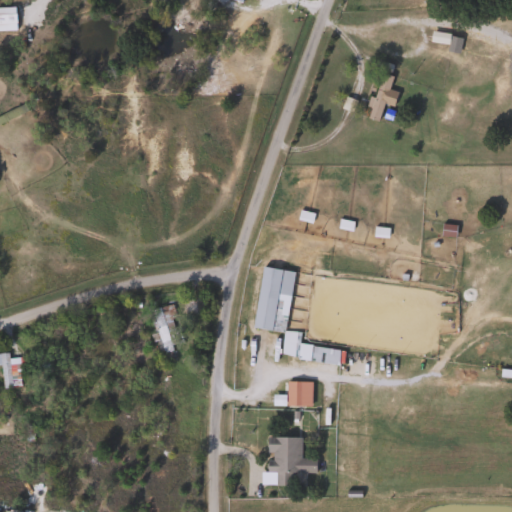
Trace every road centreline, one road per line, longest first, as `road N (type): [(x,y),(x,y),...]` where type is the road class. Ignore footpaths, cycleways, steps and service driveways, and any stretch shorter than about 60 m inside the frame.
road 1 (residential): [(323,0),(229,271),(210,511)]
road 2 (residential): [(229,271),(111,289),(0,324)]
